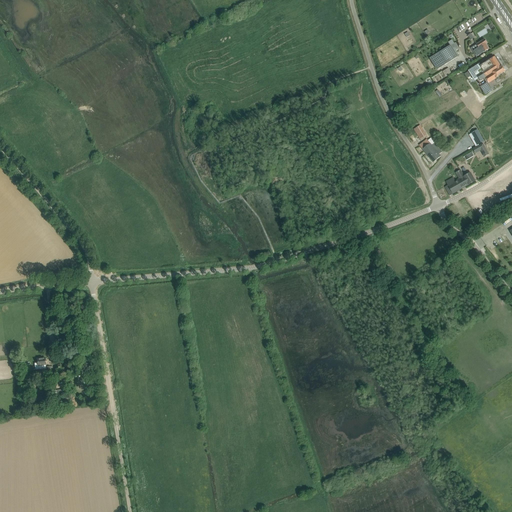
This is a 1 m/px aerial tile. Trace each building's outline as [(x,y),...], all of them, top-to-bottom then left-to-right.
[(475,51),(478,56),(489,49),(486,44),(487,43),(485,39),(477,44),(479,48),(475,51)] [(455,52),(459,49),(456,43),(451,46),(450,45),(430,58),(437,69),(458,56),(455,52)] [(487,83),(481,87),(486,95),(492,91),(491,89),(498,85),(495,79),(496,78),(500,76),(499,75),(505,71),(502,66),(501,67),(495,57),(481,66),(480,64),(469,71),(475,81),(479,79),(481,81),(484,79),(487,83)] [(463,99),(467,106),(479,99),(475,92),(463,99)] [(420,125),(418,126),(414,129),(420,139),(427,135),(420,125)] [(476,140),(478,144),(483,141),(477,130),(472,133),(476,140)] [(442,152),(434,143),(431,139),(429,141),(427,139),(419,145),(433,163),(441,156),(439,154),(442,152)] [(483,143),(476,147),(479,152),(482,150),(485,157),(490,154),(483,143)] [(464,156),(466,160),(474,156),(472,151),(464,156)] [(453,194),(462,188),(469,185),(475,181),(470,173),(464,177),(460,170),(456,173),(460,179),(455,182),(453,178),(446,182),(448,185),(445,187),(450,195),(453,194)] [(41,366),(42,369),(46,369),(45,358),(37,359),(38,366),(41,366)]
